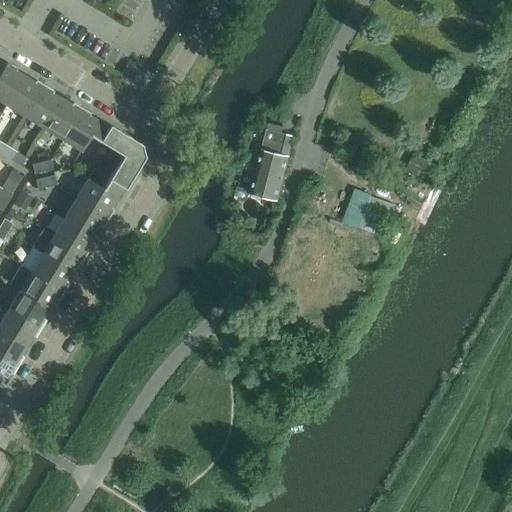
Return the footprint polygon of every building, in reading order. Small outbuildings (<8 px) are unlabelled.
[(7,62),(0,73),(0,101),(7,106),(25,76),(15,70),(16,68),(7,62)] [(36,80),(35,82),(25,76),(7,106),(25,117),(45,85),(36,80)] [(52,93),(53,91),(45,85),(25,117),(44,128),(62,98),(52,93)] [(73,102),(71,104),(62,98),(44,128),(62,139),(81,108),(73,102)] [(81,151),(91,136),(90,135),(99,121),(89,115),(90,113),(81,108),(62,139),(81,151)] [(91,136),(123,155),(144,151),(143,145),(110,125),(109,127),(99,121),(90,135),(91,136)] [(267,130),(250,193),(278,200),(278,197),(289,157),(288,157),(294,137),(281,134),(283,127),(269,123),(267,130)] [(123,155),(103,188),(103,189),(117,198),(123,188),(125,189),(145,156),(144,151),(123,155)] [(12,161),(21,166),(26,158),(18,152),(12,161)] [(431,161),(417,154),(409,173),(422,179),(423,177),(430,180),(437,165),(430,162),(431,161)] [(53,170),(51,160),(41,162),(44,172),(53,170)] [(32,165),(34,174),(44,172),(41,162),(32,165)] [(381,170),(366,165),(363,174),(378,180),(381,170)] [(12,170),(1,188),(4,189),(12,194),(17,186),(23,177),(12,170)] [(57,185),(54,175),(45,178),(47,187),(57,185)] [(36,180),(38,189),(47,187),(45,178),(36,180)] [(103,188),(88,179),(76,198),(108,218),(113,209),(111,208),(117,198),(103,189),(103,188)] [(0,188),(0,209),(2,211),(7,202),(11,196),(0,188)] [(17,198),(13,204),(25,212),(34,197),(30,195),(22,190),(17,198)] [(356,190),(346,223),(385,236),(395,205),(371,197),(372,195),(356,190)] [(101,225),(103,226),(108,218),(76,198),(65,216),(95,235),(101,225)] [(395,213),(392,222),(401,225),(404,216),(395,213)] [(91,246),(89,244),(95,235),(65,216),(54,235),(86,254),(91,246)] [(13,224),(4,219),(0,225),(0,227),(8,232),(13,224)] [(78,262),(80,263),(86,254),(54,235),(43,229),(32,247),(43,253),(72,272),(78,262)] [(68,283),(66,281),(72,272),(43,253),(31,272),(63,291),(68,283)] [(56,299),(58,300),(63,291),(31,272),(21,266),(10,284),(20,290),(50,308),(56,299)] [(46,319),(44,318),(50,308),(20,290),(9,309),(41,328),(46,319)] [(33,336),(35,337),(41,328),(9,309),(0,323),(0,328),(27,345),(33,336)] [(23,356),(21,355),(27,345),(0,328),(0,353),(18,365),(23,356)] [(11,373),(13,374),(18,365),(0,353),(0,380),(4,383),(11,373)]
